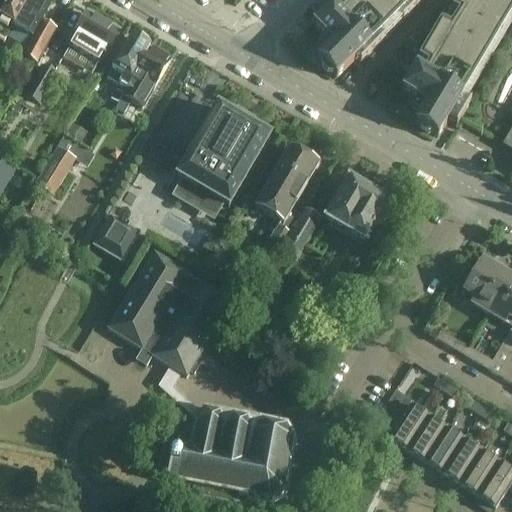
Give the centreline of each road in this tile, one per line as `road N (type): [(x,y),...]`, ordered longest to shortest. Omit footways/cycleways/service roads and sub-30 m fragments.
road 1 (tertiary): [(474,190),(247,58)]
road 2 (residential): [(399,330),(401,308),(474,190)]
road 3 (residential): [(511,404),(417,350),(399,330)]
